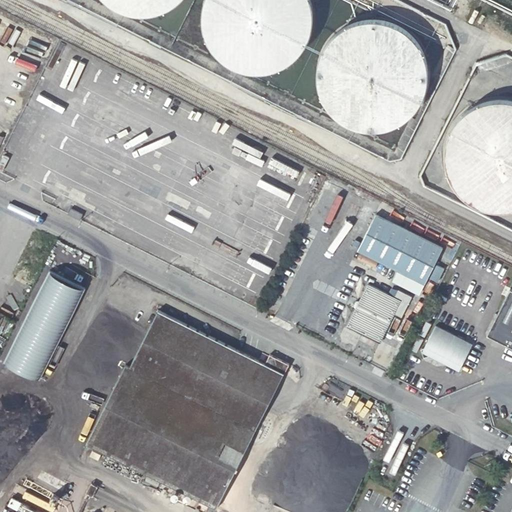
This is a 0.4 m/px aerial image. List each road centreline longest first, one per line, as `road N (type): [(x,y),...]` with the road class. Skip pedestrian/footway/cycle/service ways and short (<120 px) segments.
road 1 (unclassified): [(511,449),(0,194)]
road 2 (unknown): [(106,247),(105,282),(32,423)]
road 3 (unknown): [(32,423),(198,511)]
road 4 (unknown): [(245,511),(322,354)]
road 5 (unknown): [(272,329),(341,199)]
